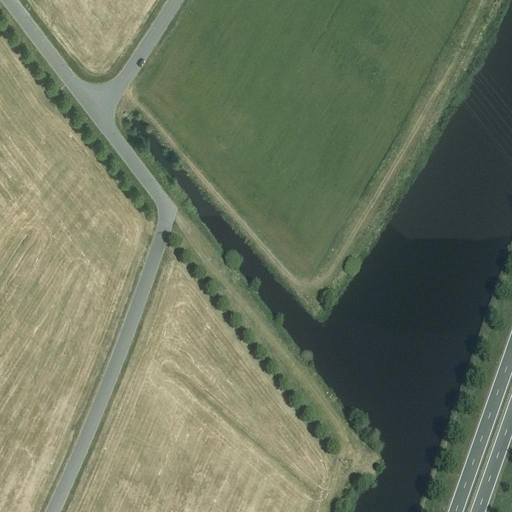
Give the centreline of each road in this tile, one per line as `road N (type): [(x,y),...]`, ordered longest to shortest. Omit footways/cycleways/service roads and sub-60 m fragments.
road 1 (unclassified): [(50,511),(124,336),(165,212),(92,110)]
road 2 (trunk): [(511,352),(455,511)]
road 3 (unclassified): [(92,110),(7,0)]
road 4 (unclassified): [(92,110),(173,0)]
